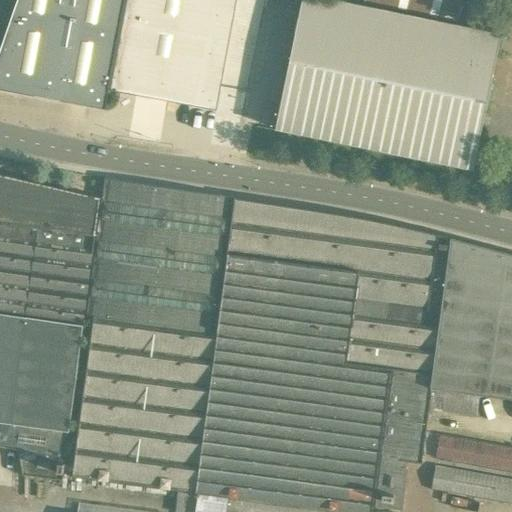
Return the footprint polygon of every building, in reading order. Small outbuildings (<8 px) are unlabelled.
[(16,0),(0,47),(0,89),(104,110),(125,0),(16,0)] [(126,0),(110,90),(216,110),(236,0),(126,0)] [(501,35),(330,0),(302,0),(276,128),(473,169),(501,35)] [(364,0),(365,1),(460,21),(464,0),(364,0)] [(19,456),(22,475),(62,480),(100,198),(0,174),(0,423),(0,425),(0,446),(20,450),(19,456)] [(92,317),(71,478),(195,493),(194,494),(327,511),(370,511),(371,507),(400,510),(406,462),(421,464),(428,410),(476,416),(478,395),(511,399),(511,254),(476,246),(417,230),(346,217),(105,178),(86,317),(92,317)] [(435,459),(511,473),(511,447),(440,434),(435,459)] [(431,490),(511,504),(511,479),(435,465),(431,490)] [(158,511),(79,502),(78,511),(158,511)]
